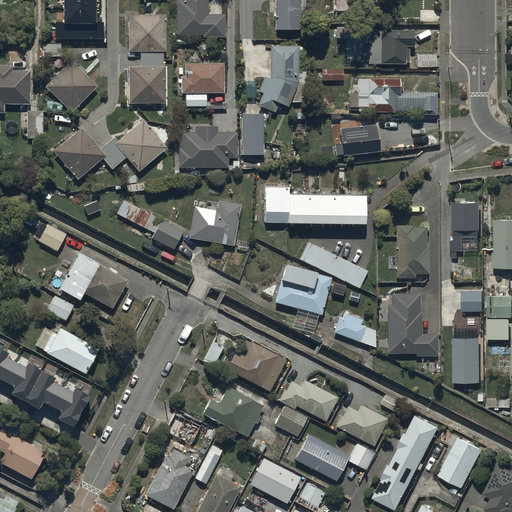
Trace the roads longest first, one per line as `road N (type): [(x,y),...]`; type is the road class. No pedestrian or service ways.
road 1 (residential): [(78,511),(189,295)]
road 2 (residential): [(511,135),(487,125),(479,107),(478,0)]
